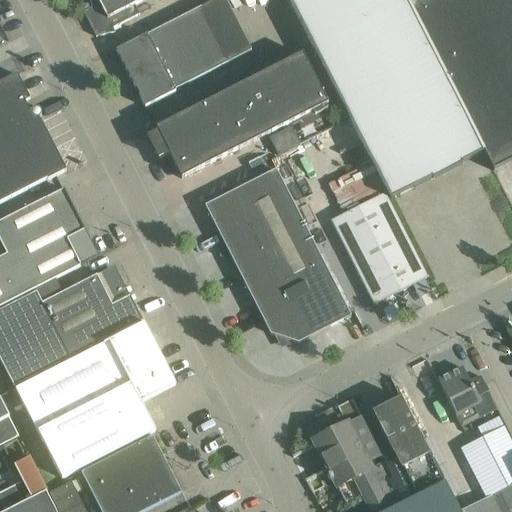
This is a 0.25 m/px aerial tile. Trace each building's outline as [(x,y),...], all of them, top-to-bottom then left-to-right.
[(88,0),(91,9),(83,13),(96,38),(109,35),(115,34),(112,29),(139,15),(134,5),(145,0),(88,0)] [(225,0),(215,0),(115,51),(144,108),(175,93),(174,91),(228,63),(252,52),(225,0)] [(511,0),(288,0),(383,186),(387,193),(390,200),(483,153),(493,172),(494,171),(511,162),(511,0)] [(327,105),(315,82),(326,77),(312,50),(229,92),(254,142),(315,112),(316,115),(327,110),(325,106),(327,105)] [(0,83),(0,204),(56,177),(66,172),(39,119),(40,118),(40,117),(41,117),(41,116),(41,115),(41,114),(41,113),(41,112),(40,112),(40,111),(39,111),(39,110),(38,110),(37,110),(36,110),(35,110),(34,110),(29,101),(16,75),(0,83)] [(168,155),(181,179),(254,142),(229,92),(155,129),(157,133),(145,139),(157,161),(168,155)] [(232,261),(242,281),(313,244),(276,171),(204,207),(224,245),(220,257),(232,261)] [(353,174),(334,186),(344,202),(364,190),(353,174)] [(0,222),(0,243),(6,255),(26,294),(98,258),(63,190),(0,222)] [(331,222),(373,306),(427,278),(384,195),(331,222)] [(291,342),(298,345),(350,318),(313,244),(242,281),(269,335),(276,337),(281,348),(291,342)] [(6,255),(0,258),(0,307),(26,294),(6,255)] [(117,273),(107,270),(94,277),(63,293),(41,304),(35,293),(0,311),(0,361),(14,388),(141,323),(142,322),(128,294),(117,273)] [(61,480),(148,435),(155,432),(140,403),(175,386),(143,324),(15,390),(61,480)] [(446,376),(437,381),(438,383),(455,417),(473,408),(478,419),(496,410),(496,409),(480,377),(479,377),(469,383),(462,368),(446,376)] [(400,399),(372,413),(395,458),(416,499),(444,484),(400,399)] [(347,425),(313,442),(315,446),(326,469),(348,511),(362,503),(381,494),(390,511),(416,499),(395,458),(389,461),(370,471),(367,464),(380,457),(361,420),(351,401),(338,407),(347,425)] [(0,445),(18,436),(0,402),(0,445)] [(99,511),(145,511),(177,496),(181,494),(152,437),(80,474),(99,511)] [(23,483),(0,494),(0,504),(3,511),(6,511),(31,500),(45,492),(46,492),(29,458),(14,466),(23,483)] [(86,511),(71,483),(49,494),(58,511),(86,511)] [(390,511),(458,511),(444,484),(416,499),(390,511)] [(511,511),(511,486),(461,511),(511,511)] [(54,511),(45,492),(31,500),(6,511),(54,511)] [(362,503),(348,511),(390,511),(381,494),(362,503)]
